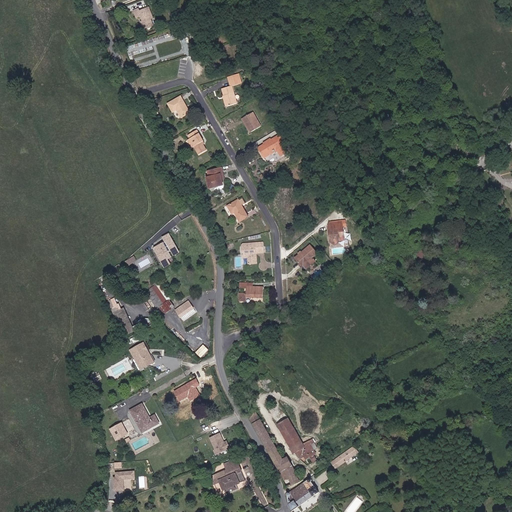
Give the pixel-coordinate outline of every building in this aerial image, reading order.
[(141,12),(140,10),(135,11),(137,18),(142,16),(145,23),(143,23),(145,28),(154,25),(152,19),(154,18),(151,8),(141,12)] [(228,106),(239,103),(234,86),(232,87),(231,85),(224,88),(226,94),(224,95),(228,106)] [(190,112),(181,96),(169,103),(173,110),(177,108),(182,117),(190,112)] [(254,113),(242,118),(245,122),(247,121),(253,132),(262,127),(254,113)] [(247,121),(245,122),(250,133),(253,132),(247,121)] [(191,141),(194,148),(199,155),(209,150),(204,141),(205,140),(199,130),(193,133),(196,138),(191,141)] [(266,140),(267,141),(258,146),(264,156),(276,149),(276,150),(279,149),(282,154),(291,149),(281,133),(272,138),(272,137),(266,140)] [(185,144),(189,151),(194,148),(191,141),(185,144)] [(212,190),(224,186),(223,180),(225,179),(224,174),(222,168),(209,172),(211,178),(208,179),(212,190)] [(242,225),(251,219),(244,206),(241,202),(231,208),(242,225)] [(343,223),(343,228),(332,228),(332,232),(333,232),(333,240),(342,240),(342,236),(347,236),(346,223),(343,223)] [(160,230),(154,234),(156,238),(146,243),(157,261),(167,256),(163,248),(166,247),(167,242),(160,230)] [(265,243),(245,243),(244,244),(244,254),(249,254),(249,259),(249,264),(257,264),(257,254),(265,254),(265,243)] [(308,266),(316,259),(321,255),(314,245),(297,259),(305,269),(308,266)] [(425,250),(416,258),(420,263),(430,255),(425,250)] [(128,265),(137,260),(134,256),(125,261),(128,265)] [(319,262),(316,259),(308,266),(310,269),(319,262)] [(162,311),(173,302),(168,296),(171,293),(159,279),(144,291),(162,311)] [(254,283),(241,282),(241,288),(248,288),(248,293),(243,293),(243,295),(241,295),(241,301),(248,301),(248,297),(264,298),(265,287),(254,286),(254,283)] [(187,312),(194,306),(192,304),(188,306),(185,302),(180,305),(187,312)] [(186,319),(197,309),(194,306),(187,312),(180,305),(177,309),(186,319)] [(115,312),(124,331),(133,325),(125,307),(115,312)] [(133,325),(124,331),(126,335),(150,321),(147,317),(133,325)] [(145,343),(132,352),(140,364),(143,362),(146,368),(156,363),(145,343)] [(196,352),(202,357),(209,349),(204,344),(196,352)] [(196,378),(173,391),(180,402),(187,398),(190,402),(201,396),(196,387),(199,385),(196,378)] [(308,391),(303,396),(316,411),(321,406),(308,391)] [(270,408),(298,454),(300,457),(304,456),(308,462),(318,456),(312,446),(308,449),(279,403),(270,408)] [(132,411),(145,432),(156,426),(151,419),(143,405),(132,411)] [(270,449),(276,446),(257,414),(251,417),(270,449)] [(361,428),(364,425),(355,416),(352,419),(361,428)] [(151,419),(156,426),(160,423),(156,417),(151,419)] [(136,431),(130,420),(122,424),(129,435),(136,431)] [(228,445),(225,438),(221,440),(219,438),(221,437),(218,431),(207,436),(213,447),(215,447),(217,451),(228,445)] [(277,464),(284,460),(276,446),(270,449),(277,464)] [(359,453),(354,446),(335,460),(340,466),(359,453)] [(300,475),(299,476),(289,457),(285,459),(285,460),(284,460),(277,464),(281,470),(283,471),(289,488),(304,480),(308,477),(305,473),(301,475),(300,475)] [(218,486),(223,483),(228,493),(250,483),(240,462),(228,467),(230,472),(215,480),(218,486)] [(126,480),(137,477),(135,470),(117,475),(118,479),(116,479),(117,484),(118,484),(119,488),(117,488),(119,493),(126,491),(125,486),(127,486),(126,480)] [(311,478),(288,491),(291,509),(319,492),(311,478)]
